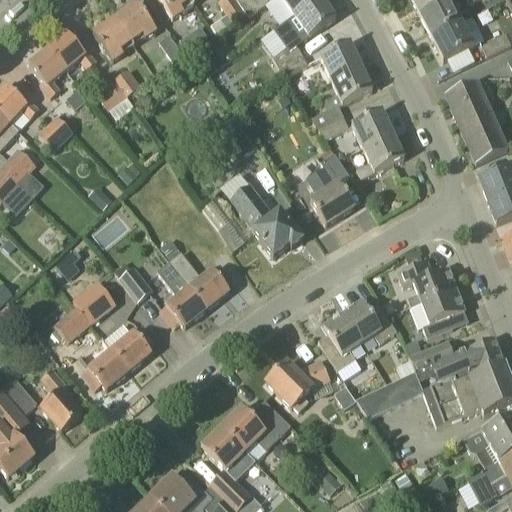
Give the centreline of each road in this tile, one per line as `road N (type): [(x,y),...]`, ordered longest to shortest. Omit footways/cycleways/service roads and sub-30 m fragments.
road 1 (residential): [(29,511),(252,329),(460,208)]
road 2 (residential): [(460,208),(363,0)]
road 3 (residential): [(511,342),(460,208)]
